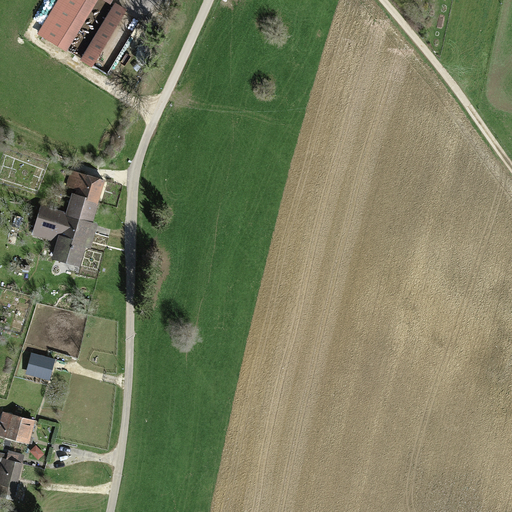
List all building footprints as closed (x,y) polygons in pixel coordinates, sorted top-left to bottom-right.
[(59,0),(41,33),(68,48),(95,0),(59,0)] [(119,3),(85,59),(108,72),(142,16),(119,3)] [(101,179),(70,169),(57,212),(41,207),(33,234),(57,241),(53,253),(75,260),(81,242),(86,243),(93,222),(88,220),(101,179)] [(54,360),(34,355),(29,372),(49,377),(54,360)] [(2,410),(0,419),(0,433),(26,440),(31,418),(2,410)] [(2,458),(0,466),(0,500),(2,501),(4,495),(11,496),(19,462),(16,461),(18,454),(6,451),(4,459),(2,458)]
